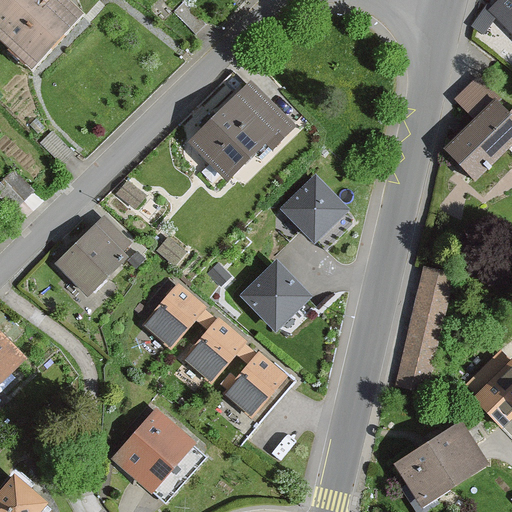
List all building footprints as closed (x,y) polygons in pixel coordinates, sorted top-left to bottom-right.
[(81,18),(61,0),(0,0),(0,45),(31,73),(81,18)] [(511,35),(511,0),(504,0),(491,13),(511,35)] [(184,8),(171,19),(190,41),(202,33),(184,8)] [(478,120),(446,153),(481,187),(511,155),(511,117),(474,81),(457,99),(478,120)] [(249,86),(189,147),(228,186),(267,146),(276,154),(297,132),(249,86)] [(64,133),(49,144),(72,166),(85,155),(64,133)] [(13,170),(0,183),(0,193),(16,210),(35,191),(13,170)] [(331,170),(281,205),(320,246),(358,215),(331,170)] [(137,183),(123,197),(140,209),(154,198),(137,183)] [(57,269),(88,300),(133,255),(102,225),(57,269)] [(286,250),(245,289),(296,334),(331,294),(286,250)] [(456,278),(423,271),(399,384),(432,390),(456,278)] [(173,355),(207,315),(179,290),(144,330),(173,355)] [(214,387),(248,348),(219,323),(185,362),(214,387)] [(0,341),(0,392),(25,367),(0,341)] [(254,421),(288,381),(260,357),(225,396),(254,421)] [(511,363),(475,400),(506,432),(511,426),(511,363)] [(198,452),(154,414),(113,462),(156,499),(198,452)] [(463,427),(394,470),(420,511),(423,511),(491,470),(463,427)] [(0,511),(46,511),(48,511),(13,481),(0,495),(0,511)]
